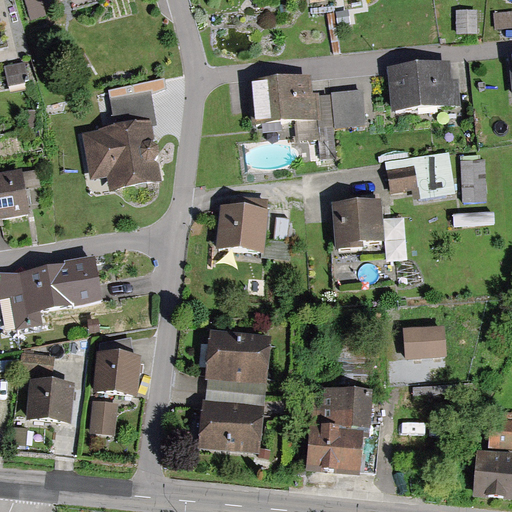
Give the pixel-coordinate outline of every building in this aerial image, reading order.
[(43,0),(24,0),(32,21),(49,15),(43,0)] [(477,11),(457,11),(457,33),(477,33),(477,11)] [(511,11),(493,14),(496,30),(511,27),(511,11)] [(0,47),(10,45),(3,16),(0,16),(0,47)] [(27,62),(5,66),(9,85),(31,80),(27,62)] [(450,62),(389,67),(392,111),(461,105),(459,79),(451,80),(450,62)] [(312,76),(249,80),(252,123),(295,120),(320,118),(319,96),(319,93),(313,93),(312,76)] [(109,91),(115,127),(151,120),(152,126),(157,125),(152,94),(167,89),(165,78),(109,91)] [(331,95),(334,129),(366,127),(364,90),(331,92),(331,95)] [(320,118),(295,120),(297,143),(318,141),(319,158),(336,157),(334,129),(331,95),(319,96),(320,118)] [(115,127),(82,134),(91,181),(108,177),(110,190),(162,180),(159,162),(155,159),(159,152),(158,145),(152,140),(154,137),(152,126),(151,120),(115,127)] [(414,200),(456,193),(449,153),(387,163),(392,193),(412,190),(414,200)] [(485,159),(461,161),(463,202),(487,201),(485,159)] [(0,219),(30,214),(25,189),(41,187),(38,170),(22,173),(21,168),(0,171),(0,219)] [(264,253),(266,240),(269,209),(267,209),(268,200),(245,198),(244,207),(221,204),(216,247),(262,253),(264,253)] [(381,205),(333,208),(336,253),(363,251),(363,245),(384,243),(381,205)] [(264,253),(262,253),(261,258),(290,262),(293,241),(289,241),(292,219),(278,217),(274,241),(266,240),(264,253)] [(389,268),(410,267),(408,222),(387,223),(389,268)] [(73,308),(103,301),(94,256),(64,260),(64,264),(19,273),(0,272),(0,299),(11,298),(16,330),(43,325),(41,310),(72,305),(73,308)] [(446,326),(405,328),(407,359),(448,357),(446,326)] [(272,337),(210,330),(206,379),(208,379),(267,385),(272,337)] [(99,386),(135,390),(139,360),(132,359),(134,344),(105,341),(99,386)] [(22,371),(51,375),(54,356),(24,352),(22,371)] [(267,385),(208,379),(207,400),(265,406),(267,385)] [(27,419),(70,422),(74,383),(31,380),(27,419)] [(371,393),(314,389),(307,468),(360,472),(360,468),(374,470),(377,439),(367,438),(371,393)] [(207,400),(204,400),(199,447),(260,453),(265,406),(207,400)] [(112,432),(114,421),(95,417),(93,429),(112,432)] [(511,449),(511,419),(491,418),(488,448),(511,449)] [(27,429),(13,428),(12,444),(26,445),(27,429)] [(511,499),(511,454),(478,451),(474,496),(511,499)]
